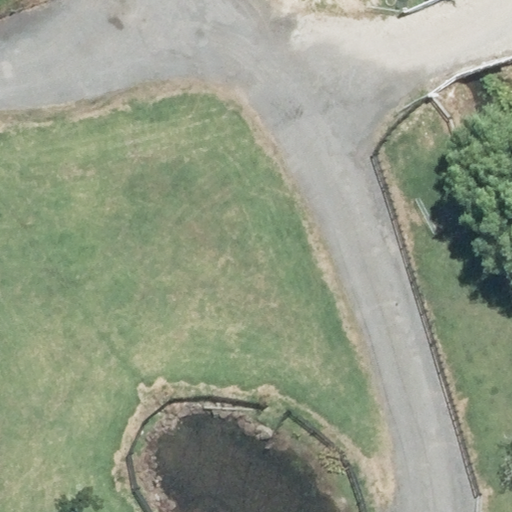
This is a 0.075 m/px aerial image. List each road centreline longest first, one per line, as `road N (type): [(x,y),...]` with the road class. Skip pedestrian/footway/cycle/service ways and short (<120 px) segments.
road 1 (unknown): [(244,57),(353,335),(389,475),(388,511)]
road 2 (unknown): [(244,57),(361,75),(490,49),(511,37)]
road 3 (unknown): [(98,54),(244,57)]
